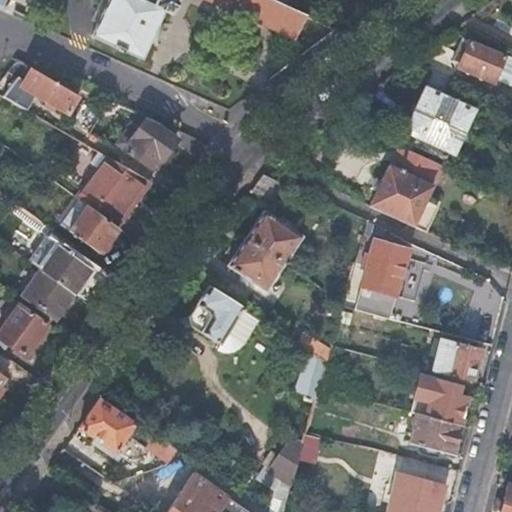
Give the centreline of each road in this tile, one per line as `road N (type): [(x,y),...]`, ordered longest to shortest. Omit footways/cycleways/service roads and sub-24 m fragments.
road 1 (tertiary): [(433,0),(250,147),(0,487)]
road 2 (residential): [(474,511),(511,365)]
